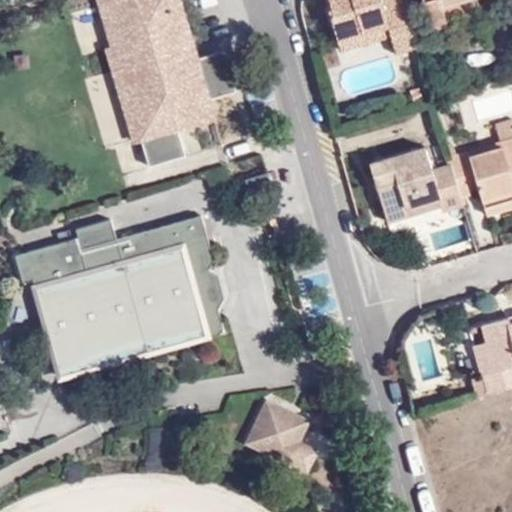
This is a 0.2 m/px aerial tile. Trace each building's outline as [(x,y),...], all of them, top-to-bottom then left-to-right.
[(217,114),(212,96),(190,102),(185,83),(188,82),(187,76),(183,78),(178,61),(195,57),(196,61),(201,60),(200,55),(187,9),(181,11),(191,46),(161,55),(172,88),(135,99),(125,65),(131,63),(112,0),(107,0),(119,42),(112,43),(139,137),(145,135),(142,123),(179,112),(183,124),(217,114)] [(112,0),(131,63),(125,65),(135,99),(172,88),(161,55),(191,46),(181,11),(187,9),(183,0),(112,0)] [(422,49),(411,6),(388,12),(386,2),(385,0),(338,0),(341,8),(335,9),(344,44),(389,30),(391,39),(396,56),(422,49)] [(388,12),(411,6),(409,0),(391,0),(386,2),(388,12)] [(488,0),(429,0),(437,35),(455,29),(450,12),(488,0)] [(391,39),(389,30),(344,44),(347,52),(391,39)] [(212,96),(240,88),(229,47),(200,55),(201,60),(196,61),(195,57),(178,61),(183,78),(187,76),(188,82),(185,83),(190,102),(212,96)] [(102,147),(124,143),(108,73),(87,78),(102,147)] [(153,163),(191,151),(183,124),(179,112),(142,123),(145,135),(153,163)] [(511,129),(500,133),(504,149),(511,146),(511,129)] [(481,198),(486,212),(511,205),(511,146),(504,149),(505,156),(476,164),(473,156),(458,160),(452,162),(463,203),(481,198)] [(444,216),(465,211),(463,203),(452,162),(433,168),(427,149),(374,163),(389,222),(422,213),(420,204),(440,199),(443,208),(444,216)] [(247,177),(252,199),(278,192),(273,170),(247,177)] [(422,213),(443,208),(440,199),(420,204),(422,213)] [(489,222),(511,215),(511,205),(486,212),(489,222)] [(37,278),(65,372),(229,327),(212,266),(219,256),(206,210),(120,233),(115,215),(79,226),(81,234),(18,253),(26,280),(37,278)] [(252,337),(280,329),(260,250),(232,257),(252,337)] [(493,398),(511,393),(511,328),(493,333),(497,347),(491,348),(497,375),(488,377),(489,382),(493,398)] [(491,348),(497,347),(493,333),(479,336),(488,377),(497,375),(491,348)] [(481,401),(493,398),(489,382),(478,385),(481,401)] [(271,396),(250,438),(312,467),(324,444),(306,436),(315,417),(271,396)]
